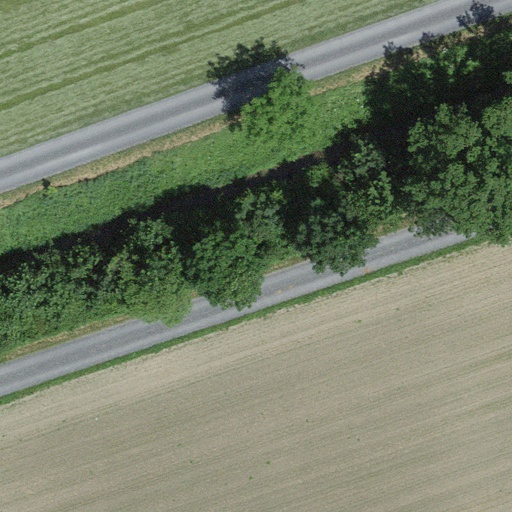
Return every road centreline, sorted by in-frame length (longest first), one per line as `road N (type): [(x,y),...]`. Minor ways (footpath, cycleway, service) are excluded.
road 1 (track): [(511,210),(0,385)]
road 2 (track): [(495,0),(0,174)]
